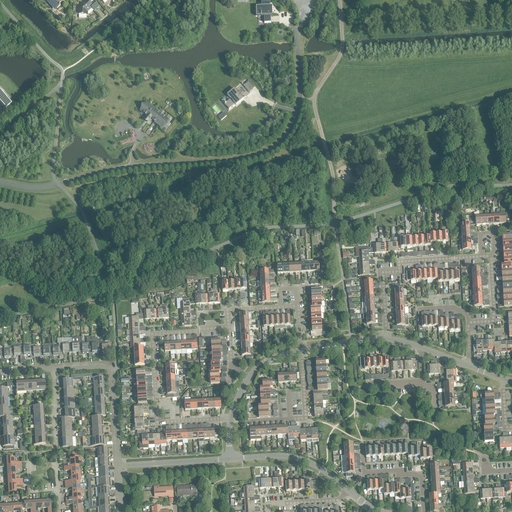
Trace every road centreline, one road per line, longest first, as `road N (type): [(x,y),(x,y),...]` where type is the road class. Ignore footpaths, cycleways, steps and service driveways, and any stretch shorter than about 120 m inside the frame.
road 1 (residential): [(306,0),(298,30),(300,98),(291,127),(265,151),(129,166),(46,186),(0,182)]
road 2 (residential): [(52,368),(109,369),(117,465)]
road 3 (residential): [(155,406),(152,334),(228,327)]
road 4 (tertiary): [(347,490),(302,459),(229,459)]
road 5 (residential): [(360,446),(366,474),(420,474),(423,511)]
